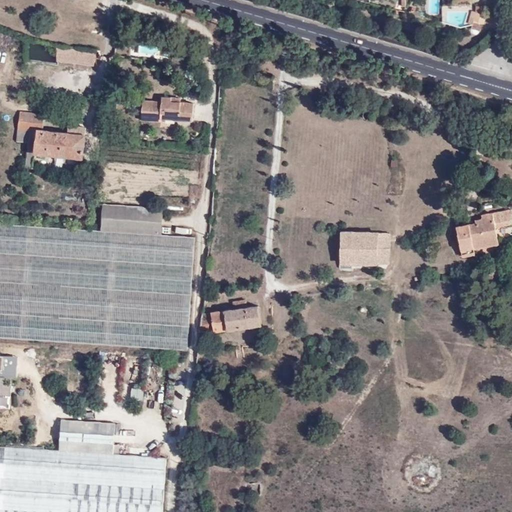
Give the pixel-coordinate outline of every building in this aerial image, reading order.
[(466,26),(478,30),(483,15),(471,11),(466,26)] [(56,49),(56,64),(95,65),(95,49),(56,49)] [(194,121),(197,103),(184,101),(184,97),(166,94),(165,101),(146,98),(145,102),(140,102),(139,116),(164,119),(164,117),(194,121)] [(44,114),(20,109),(16,139),(26,141),(23,161),(30,162),(32,150),(80,158),(83,134),(85,134),(87,127),(68,124),(66,133),(42,128),(44,114)] [(117,230),(120,205),(104,204),(102,228),(117,230)] [(160,209),(120,205),(117,230),(134,230),(134,232),(158,234),(158,233),(160,209)] [(511,232),(511,217),(483,221),(484,225),(477,226),(478,230),(457,232),(461,261),(474,260),(474,254),(499,251),(496,234),(511,232)] [(134,230),(117,230),(102,228),(87,227),(0,220),(0,333),(185,346),(190,234),(158,233),(158,234),(134,232),(134,230)] [(378,230),(340,228),(339,260),(376,261),(387,262),(388,246),(377,245),(378,230)] [(388,231),(378,230),(377,245),(388,246),(388,231)] [(376,261),(339,260),(338,266),(375,268),(376,261)] [(196,315),(196,328),(213,327),(213,328),(257,324),(255,304),(245,304),(244,295),(232,296),(232,306),(205,308),(204,312),(198,312),(196,315)] [(16,379),(16,357),(0,356),(0,396),(9,397),(10,379),(16,379)] [(130,388),(130,402),(143,403),(143,389),(130,388)] [(57,448),(109,452),(111,422),(60,418),(57,448)] [(0,511),(158,511),(163,455),(109,452),(57,448),(0,443),(0,511)]
